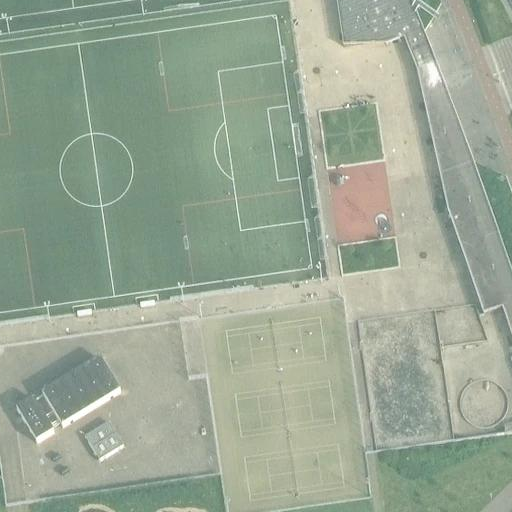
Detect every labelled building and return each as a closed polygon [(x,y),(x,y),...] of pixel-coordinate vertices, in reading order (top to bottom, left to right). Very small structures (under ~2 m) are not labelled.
[(342,0),(343,48),(404,40),(417,73),(435,66),(418,22),(409,0),(342,0)] [(481,188),(460,131),(459,131),(460,135),(458,136),(469,166),(440,177),(448,213),(481,308),(483,316),(504,309),(511,306),(511,276),(499,239),(481,188)] [(123,398),(103,365),(45,400),(65,433),(123,398)] [(55,440),(34,406),(17,416),(37,450),(55,440)] [(123,448),(109,425),(85,439),(100,463),(123,448)]
